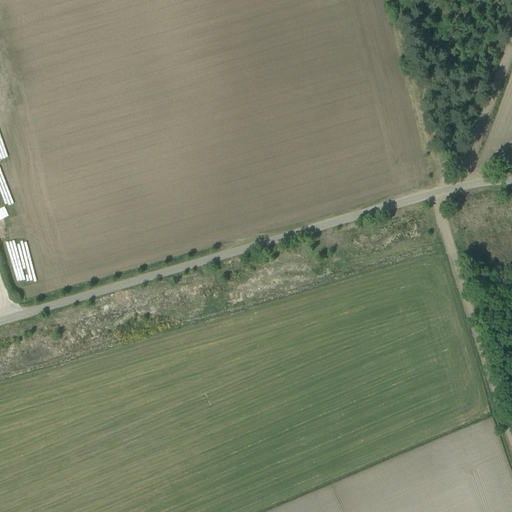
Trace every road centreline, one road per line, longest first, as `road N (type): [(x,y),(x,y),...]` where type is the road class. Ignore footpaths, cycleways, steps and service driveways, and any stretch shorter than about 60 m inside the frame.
road 1 (unclassified): [(0,320),(418,197),(511,181)]
road 2 (track): [(435,193),(511,428)]
road 3 (track): [(462,186),(511,41)]
